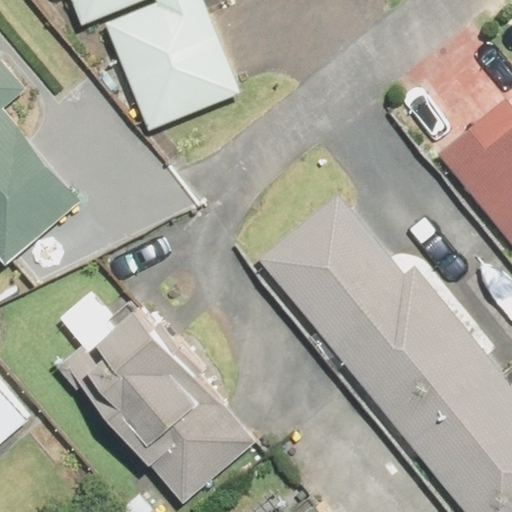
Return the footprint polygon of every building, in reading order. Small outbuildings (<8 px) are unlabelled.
[(119,23),(162,129),(256,91),(219,0),(84,0),(94,24),(154,0),(170,0),(172,2),(119,23)] [(0,235),(22,261),(96,198),(20,110),(46,87),(0,34),(0,235)] [(511,98),(449,151),(511,226),(511,98)] [(352,193),(272,258),(479,511),(511,511),(511,367),(426,262),(416,271),(352,193)] [(133,350),(113,366),(145,405),(131,416),(198,499),(270,441),(162,307),(123,338),(133,350)] [(0,369),(0,454),(42,419),(0,369)] [(351,511),(342,501),(328,511),(351,511)]
